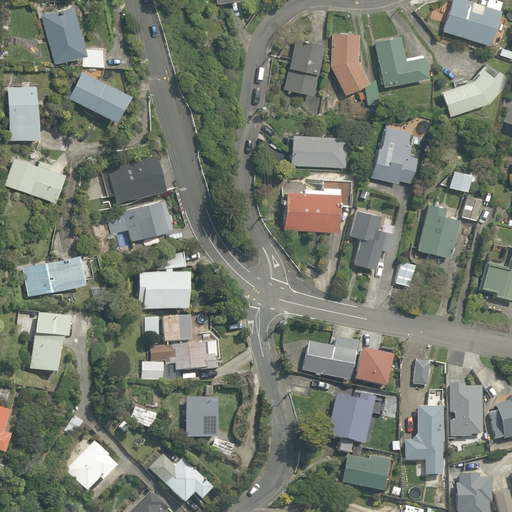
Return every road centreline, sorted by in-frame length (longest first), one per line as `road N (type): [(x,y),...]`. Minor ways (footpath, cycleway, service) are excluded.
road 1 (residential): [(262,293),(270,262),(238,195),(250,78),(260,34),(290,5),(309,0)]
road 2 (residential): [(262,293),(511,349)]
road 3 (residential): [(154,71),(210,241),(262,293)]
road 4 (residential): [(236,511),(270,479),(280,446),(256,322),(262,293)]
road 5 (residential): [(154,71),(144,87),(144,132),(80,153),(72,167),(62,233)]
